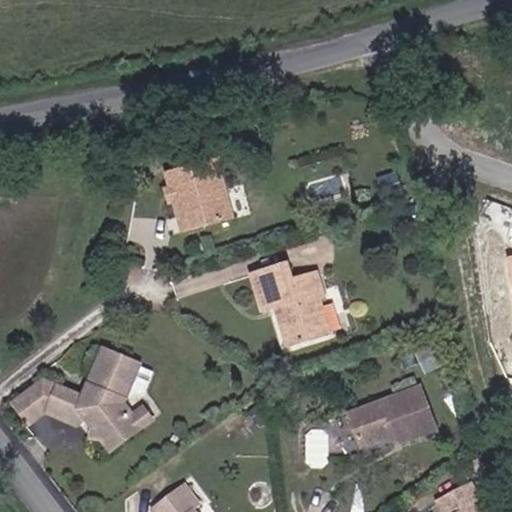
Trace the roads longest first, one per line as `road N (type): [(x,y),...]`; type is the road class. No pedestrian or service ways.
road 1 (unclassified): [(0,125),(408,14)]
road 2 (residential): [(511,187),(452,169),(408,14)]
